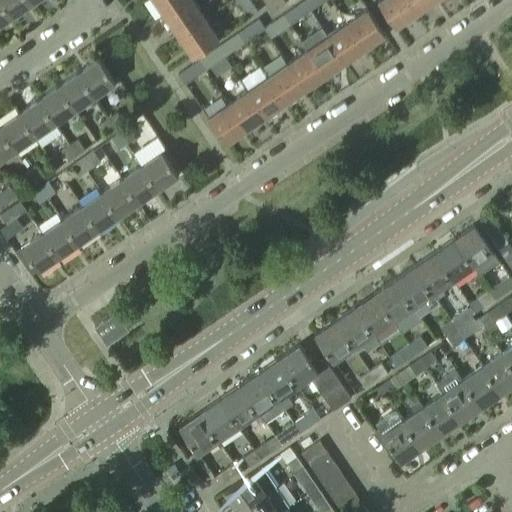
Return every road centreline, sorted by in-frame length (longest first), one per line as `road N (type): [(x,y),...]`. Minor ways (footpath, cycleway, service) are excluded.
road 1 (residential): [(37,327),(511,4)]
road 2 (tertiary): [(100,422),(412,212)]
road 3 (tertiary): [(511,129),(412,212)]
road 4 (tertiary): [(0,490),(100,422)]
